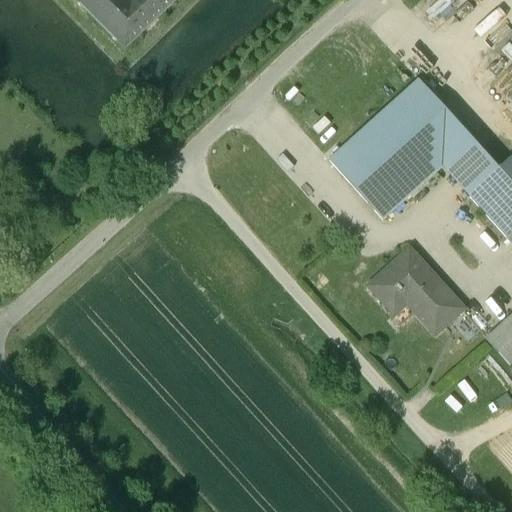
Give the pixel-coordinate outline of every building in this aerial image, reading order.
[(126,0),(74,0),(73,2),(125,54),(181,0),(137,0),(132,5),(126,0)] [(437,28),(462,5),(456,0),(449,0),(428,19),(437,28)] [(329,163),(382,222),(442,169),(472,142),(418,82),(329,163)] [(498,172),(472,142),(442,169),(469,198),(498,172)] [(511,159),(498,172),(469,198),(509,243),(511,239),(511,159)] [(409,251),(368,289),(394,317),(406,305),(435,337),(463,312),(409,251)] [(510,367),(511,365),(511,317),(486,340),(510,367)]
